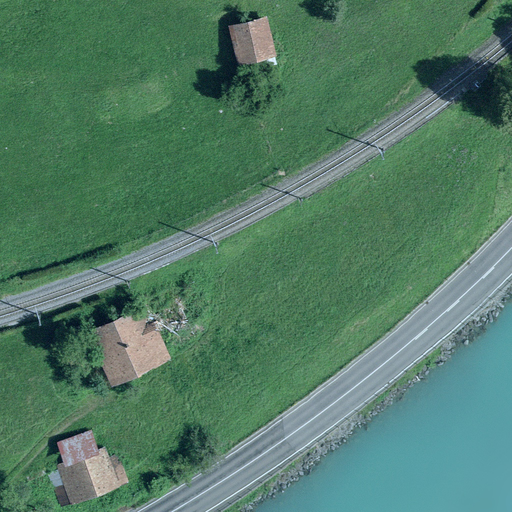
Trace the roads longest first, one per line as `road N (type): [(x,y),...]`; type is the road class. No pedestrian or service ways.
road 1 (primary): [(169,511),(334,402),(511,247)]
road 2 (track): [(0,483),(106,391)]
